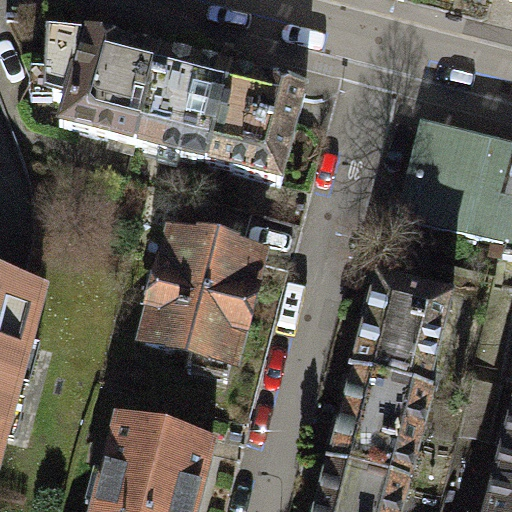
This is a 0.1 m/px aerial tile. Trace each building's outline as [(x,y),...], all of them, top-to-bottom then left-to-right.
[(54,126),(130,148),(156,56),(85,34),(37,30),(36,71),(49,72),(45,98),(61,103),(54,126)] [(130,148),(199,167),(224,75),(156,56),(130,148)] [(299,95),(224,75),(199,167),(274,187),(299,95)] [(501,257),(511,259),(511,148),(419,125),(395,219),(503,247),(501,257)] [(168,239),(139,344),(228,368),(257,263),(168,239)] [(0,405),(28,293),(0,286),(0,405)] [(376,286),(352,376),(425,395),(449,305),(376,286)] [(432,397),(425,395),(352,376),(329,465),(409,486),(432,397)] [(511,419),(494,492),(511,496),(511,419)] [(117,427),(93,511),(188,511),(205,451),(117,427)] [(329,465),(316,511),(401,511),(409,486),(329,465)] [(511,511),(511,496),(494,492),(488,511),(511,511)]
